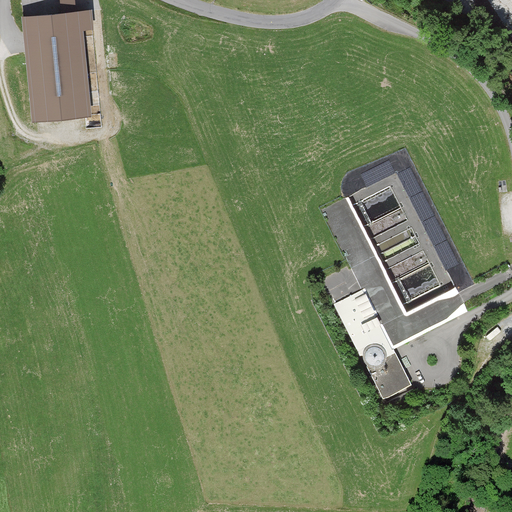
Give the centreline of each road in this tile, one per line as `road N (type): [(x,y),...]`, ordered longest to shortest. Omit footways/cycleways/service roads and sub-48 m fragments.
road 1 (track): [(11,38),(1,80),(19,128),(45,139),(96,134),(107,124),(96,9)]
road 2 (tertiary): [(179,0),(272,22),(308,16),(336,0)]
